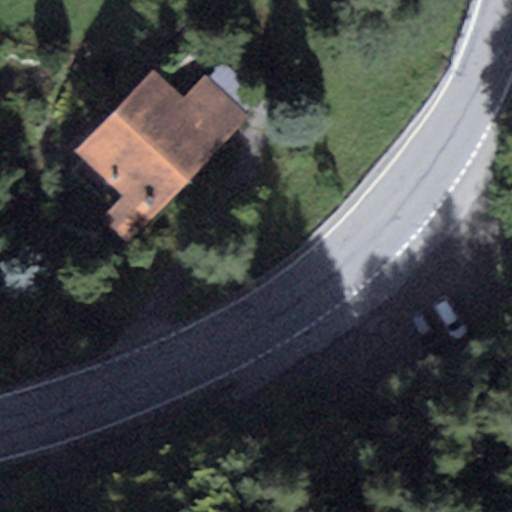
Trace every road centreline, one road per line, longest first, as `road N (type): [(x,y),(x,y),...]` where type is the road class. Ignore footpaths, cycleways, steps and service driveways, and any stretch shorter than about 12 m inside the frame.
road 1 (tertiary): [(508,0),(476,90),(446,144),(405,201),(311,292),(124,390),(0,428)]
road 2 (track): [(0,496),(240,399),(270,368),(281,311)]
